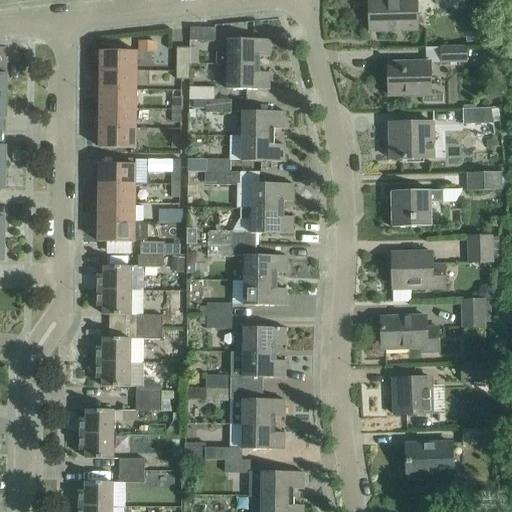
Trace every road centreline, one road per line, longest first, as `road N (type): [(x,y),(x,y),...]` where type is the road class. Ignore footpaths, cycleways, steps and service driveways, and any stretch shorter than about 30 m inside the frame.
road 1 (residential): [(357,511),(341,406),(344,191),(306,0)]
road 2 (residential): [(24,511),(25,371),(61,314),(64,17)]
road 3 (residential): [(64,17),(234,0)]
